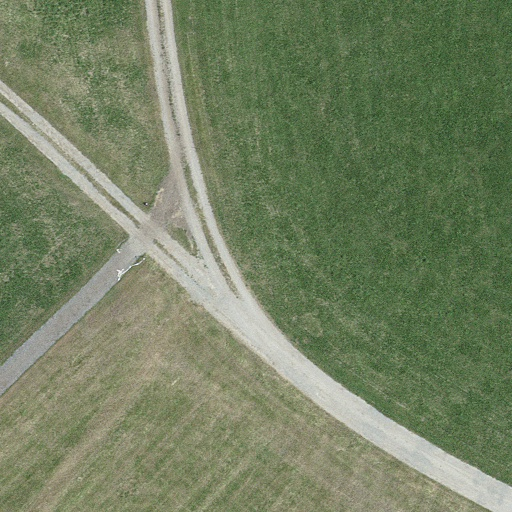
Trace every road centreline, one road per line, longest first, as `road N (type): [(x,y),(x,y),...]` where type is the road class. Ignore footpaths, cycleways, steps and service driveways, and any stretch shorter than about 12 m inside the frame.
road 1 (track): [(0,96),(180,272),(259,336)]
road 2 (track): [(159,0),(188,173),(259,336)]
road 3 (track): [(511,499),(402,441),(259,336)]
